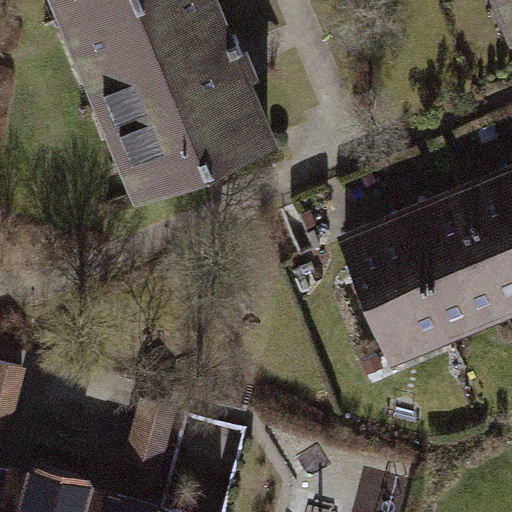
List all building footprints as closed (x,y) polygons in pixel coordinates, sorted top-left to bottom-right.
[(57,0),(130,186),(272,131),(242,53),(220,0),(57,0)] [(511,0),(495,0),(511,38),(511,0)] [(349,217),(340,221),(404,371),(511,324),(511,147),(472,165),(432,182),(349,217)] [(0,425),(18,431),(36,365),(0,355),(0,425)] [(246,511),(0,446),(0,511),(246,511)]
